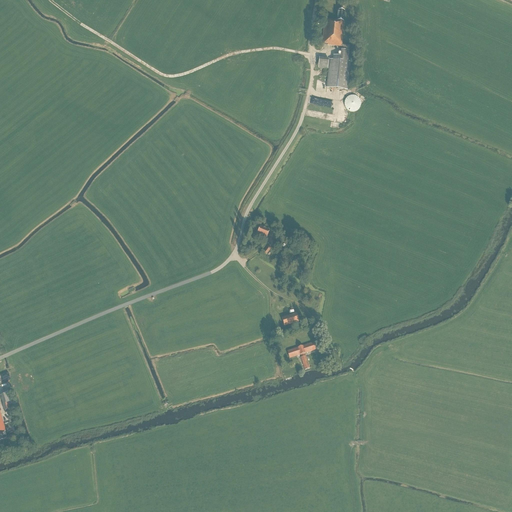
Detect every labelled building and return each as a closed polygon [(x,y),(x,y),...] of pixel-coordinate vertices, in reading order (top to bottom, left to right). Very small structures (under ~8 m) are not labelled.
[(326,87),(347,89),(350,62),(348,61),(349,46),(342,45),(344,21),(343,21),(344,11),(338,10),(336,20),(325,19),(322,43),(327,44),(327,45),(341,47),(340,60),(329,59),(326,87)] [(318,68),(327,69),(328,59),(319,58),(318,68)] [(360,108),(360,106),(361,104),(360,102),(360,100),(359,99),(357,97),(356,96),(354,96),(352,96),(350,96),(349,97),(347,98),(346,99),(345,101),(345,103),(344,104),(345,106),(346,108),(347,109),(348,111),(350,111),(352,112),(354,112),(355,111),(357,110),(358,109),(360,108)] [(257,234),(266,238),(269,230),(260,226),(261,224),(258,222),(257,225),(260,226),(257,234)] [(263,252),(266,255),(271,248),(268,245),(263,252)] [(282,318),(284,326),(298,321),(296,314),(282,318)] [(315,342),(287,351),(289,358),(301,355),(301,357),(300,357),(304,370),(310,368),(306,355),(304,356),(304,354),(315,350),(314,346),(316,345),(315,342)] [(16,409),(13,400),(12,400),(10,393),(0,395),(4,411),(8,409),(9,412),(16,409)]
